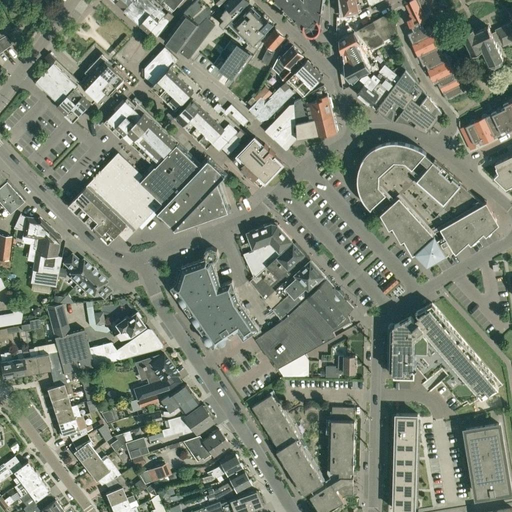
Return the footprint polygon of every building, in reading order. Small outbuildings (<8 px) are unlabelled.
[(117,0),(116,1),(124,8),(149,31),(152,27),(156,31),(157,29),(160,32),(171,19),(165,14),(171,7),(165,1),(162,4),(158,0),(117,0)] [(222,2),(224,0),(195,0),(184,12),(184,13),(164,39),(168,42),(188,57),(215,23),(210,19),(211,18),(209,16),(222,2)] [(174,10),(182,0),(165,0),(165,1),(171,7),(174,10)] [(224,26),(228,22),(231,19),(249,0),(227,0),(225,3),(228,6),(223,11),(226,14),(220,21),(224,26)] [(323,10),(324,8),(324,0),(276,0),(295,19),(296,19),(303,26),(304,26),(305,26),(305,27),(305,28),(306,28),(306,29),(307,30),(308,31),(309,32),(311,32),(312,33),(314,33),(316,32),(317,32),(318,31),(319,30),(320,29),(321,27),(321,26),(321,24),(321,23),(321,22),(321,21),(320,20),(321,20),(322,20),(323,10)] [(339,0),(341,14),(353,12),(361,9),(370,4),(379,0),(339,0)] [(409,0),(410,2),(406,5),(412,19),(408,21),(410,25),(414,32),(411,34),(424,61),(427,60),(447,100),(464,91),(444,51),(442,52),(429,26),(424,28),(418,18),(432,11),(431,8),(443,2),(442,0),(409,0)] [(223,11),(218,6),(212,13),(220,21),(226,14),(223,11)] [(231,19),(228,22),(249,42),(251,41),(254,43),(252,45),(257,49),(269,34),(268,33),(268,34),(266,32),(273,24),(264,14),(262,16),(252,6),(235,23),(231,19)] [(357,30),(372,46),(394,34),(397,23),(387,13),(357,30)] [(473,55),(483,50),(489,63),(496,66),(502,63),(504,58),(496,41),(498,40),(500,44),(502,43),(503,45),(511,41),(511,21),(496,30),(498,34),(493,36),(488,26),(475,32),(473,28),(462,33),(473,55)] [(275,50),(274,49),(285,36),(276,28),(264,40),(270,45),(262,61),(269,64),(275,50)] [(354,31),(339,39),(342,52),(342,51),(344,62),(345,72),(350,81),(351,80),(353,82),(360,75),(371,69),(372,71),(374,69),(371,64),(360,42),(354,31)] [(212,62),(231,37),(225,33),(222,37),(220,35),(217,39),(210,33),(206,39),(208,41),(199,53),(212,62)] [(7,34),(0,38),(0,52),(12,44),(6,36),(7,35),(7,34)] [(235,80),(254,54),(238,42),(236,44),(233,49),(224,61),(220,66),(219,68),(235,80)] [(303,64),(299,59),(303,55),(293,45),(282,56),(279,54),(272,67),(285,80),(294,72),(303,64)] [(423,129),(428,131),(442,111),(417,82),(418,81),(401,45),(396,48),(403,63),(393,70),(398,74),(400,75),(395,83),(377,108),(395,121),(400,114),(417,125),(415,127),(418,128),(422,131),(423,129)] [(218,103),(214,107),(198,92),(202,88),(199,84),(175,62),(179,59),(165,46),(156,55),(158,57),(148,67),(148,73),(156,81),(152,85),(176,108),(179,111),(175,115),(207,146),(212,140),(220,148),(224,143),(230,149),(242,136),(242,137),(247,133),(242,129),(238,133),(236,131),(240,126),(232,118),(231,119),(227,115),(232,109),(234,111),(232,113),(244,125),(249,120),(232,103),(226,109),(225,110),(218,103)] [(55,60),(36,79),(60,102),(59,103),(57,105),(73,120),(75,118),(84,109),(96,97),(101,102),(125,77),(101,54),(85,71),(88,74),(81,81),(72,73),(70,75),(55,60)] [(261,95),(249,108),(259,118),(265,112),(267,114),(273,108),(275,110),(282,103),(281,102),(293,90),(289,86),(291,84),(295,87),(303,95),(324,74),(317,68),(308,59),(303,64),(294,72),(273,93),(266,100),(261,95)] [(372,104),(372,103),(377,108),(395,83),(400,75),(398,74),(393,70),(384,63),(383,65),(381,68),(377,73),(374,71),(371,75),(368,72),(362,74),(353,84),(359,89),(357,91),(372,104)] [(254,92),(252,95),(253,96),(256,99),(257,100),(261,95),(266,100),(273,93),(265,85),(258,92),(257,94),(254,92)] [(324,85),(311,92),(295,101),(295,104),(296,119),(298,137),(337,131),(328,94),(324,85)] [(248,101),(251,104),(253,102),(256,99),(253,96),(249,99),(248,101)] [(148,159),(152,155),(161,146),(159,144),(166,136),(163,133),(165,131),(145,111),(142,114),(127,99),(125,100),(123,98),(114,108),(116,110),(105,122),(121,137),(123,135),(141,152),(140,153),(145,158),(146,157),(148,159)] [(511,99),(505,103),(506,106),(460,127),(471,149),(477,147),(475,143),(511,125),(511,99)] [(296,119),(295,104),(290,106),(270,127),(272,129),(269,133),(286,149),(297,137),(296,119)] [(172,137),(165,131),(163,133),(166,136),(159,144),(161,146),(152,155),(154,156),(159,161),(177,142),(172,137)] [(237,155),(233,159),(240,166),(254,179),(261,185),(283,162),(276,155),(275,156),(274,155),(276,153),(265,142),(263,145),(261,143),(262,142),(255,136),(237,155)] [(370,149),(369,150),(367,152),(366,154),(364,157),(363,158),(362,160),(361,163),(361,164),(360,167),(359,168),(359,169),(359,172),(358,175),(358,176),(358,178),(358,181),(359,187),(361,192),(363,196),(366,201),(369,204),(371,206),(373,204),(379,214),(381,213),(385,221),(387,219),(393,225),(397,232),(398,231),(405,238),(409,245),(410,244),(428,263),(449,251),(450,252),(454,249),(462,244),(463,245),(469,240),(477,235),(478,237),(484,231),(492,227),(493,228),(500,222),(487,200),(483,203),(461,183),(462,182),(435,157),(433,159),(425,152),(426,151),(422,148),(418,146),(414,145),(411,143),(409,143),(405,142),(400,141),(398,141),(394,140),(390,141),(384,142),(382,143),(379,144),(376,146),(373,147),(372,148),(370,149)] [(222,171),(223,170),(218,167),(208,158),(200,167),(193,160),(194,159),(177,142),(159,161),(143,177),(118,153),(69,204),(108,242),(118,232),(126,240),(139,225),(142,228),(145,225),(142,223),(156,208),(175,226),(175,229),(228,210),(219,184),(220,183),(218,181),(224,174),(222,171)] [(498,171),(494,175),(506,187),(511,184),(511,158),(510,159),(508,156),(496,162),(497,166),(496,166),(498,171)] [(4,218),(9,214),(8,213),(23,198),(6,179),(0,184),(0,216),(2,218),(4,217),(4,218)] [(56,286),(58,274),(61,256),(56,255),(60,234),(56,231),(40,215),(39,216),(39,219),(27,217),(20,213),(13,227),(23,229),(22,236),(35,238),(34,244),(33,249),(37,250),(35,261),(31,282),(32,282),(42,284),(50,285),(53,286),(56,286)] [(249,251),(244,253),(255,277),(269,263),(282,252),(280,250),(293,239),(279,224),(272,223),(247,231),(255,250),(250,252),(249,251)] [(0,234),(0,258),(8,260),(11,236),(0,234)] [(269,263),(255,277),(250,281),(265,300),(309,258),(305,253),(294,241),(270,264),(269,263)] [(177,283),(171,287),(198,326),(199,326),(205,334),(204,335),(210,344),(211,343),(213,347),(219,343),(219,344),(228,337),(233,333),(238,330),(244,339),(260,328),(239,298),(232,279),(221,283),(213,262),(217,260),(220,255),(218,249),(212,246),(206,249),(204,254),(205,257),(182,266),(181,270),(177,283)] [(76,283),(92,266),(83,257),(80,260),(72,252),(63,262),(71,270),(69,272),(72,275),(70,277),(76,283)] [(318,267),(309,258),(265,300),(273,309),(277,306),(318,267)] [(92,266),(76,283),(85,291),(86,289),(93,295),(97,292),(104,299),(112,289),(105,283),(108,280),(92,266)] [(277,306),(273,309),(282,320),(282,321),(284,320),(286,319),(307,298),(327,279),(324,275),(325,275),(318,267),(277,306)] [(381,287),(385,293),(400,282),(396,277),(381,287)] [(347,313),(353,307),(327,279),(307,298),(286,319),(284,320),(282,321),(282,320),(256,338),(270,359),(272,357),(279,367),(298,356),(306,352),(336,335),(333,330),(351,320),(347,313)] [(399,283),(388,293),(394,300),(405,290),(399,283)] [(93,312),(92,301),(86,301),(88,324),(104,323),(103,311),(93,312)] [(69,332),(61,303),(46,304),(56,342),(58,351),(64,374),(65,373),(64,373),(160,347),(161,345),(156,339),(154,338),(155,337),(150,330),(148,330),(142,334),(142,336),(140,336),(128,344),(127,342),(116,349),(111,341),(89,347),(84,328),(69,332)] [(417,368),(427,379),(442,367),(449,374),(442,380),(461,403),(467,400),(470,404),(503,385),(432,303),(417,311),(419,314),(415,318),(411,314),(395,323),(395,325),(391,328),(390,369),(394,369),(394,375),(414,376),(415,368),(417,368)] [(13,313),(15,324),(21,322),(24,306),(12,307),(13,313)] [(130,335),(144,325),(135,312),(128,317),(127,315),(120,320),(119,318),(114,321),(120,330),(117,332),(120,337),(130,335)] [(36,354),(39,371),(51,369),(48,352),(58,351),(56,342),(35,346),(36,354)] [(0,360),(0,359),(0,360),(3,378),(15,376),(12,358),(11,354),(11,350),(4,351),(6,359),(0,360)] [(36,354),(30,355),(29,351),(27,350),(23,351),(24,356),(28,374),(39,371),(36,354)] [(309,357),(306,352),(298,356),(279,367),(284,375),(309,375),(309,357)] [(15,376),(28,374),(24,356),(17,357),(16,353),(11,354),(12,358),(15,376)] [(177,375),(179,374),(164,353),(161,355),(160,353),(135,362),(141,379),(147,377),(149,383),(133,388),(137,399),(169,389),(180,380),(177,375)] [(355,373),(356,356),(339,356),(338,368),(336,368),(336,365),(326,365),(326,370),(326,376),(339,377),(339,374),(345,374),(345,373),(355,373)] [(53,381),(54,386),(47,388),(50,400),(56,398),(68,394),(73,392),(69,381),(66,382),(65,373),(64,374),(53,381)] [(434,373),(422,383),(428,390),(440,381),(434,373)] [(84,389),(89,387),(86,376),(81,378),(84,389)] [(169,411),(194,394),(186,383),(169,396),(168,394),(160,399),(169,411)] [(89,387),(84,389),(88,401),(93,399),(89,387)] [(304,438),(275,391),(252,405),(279,448),(277,450),(304,493),(311,489),(324,481),(327,479),(326,478),(301,439),(304,438)] [(138,399),(140,407),(158,400),(156,393),(138,399)] [(56,398),(50,400),(54,411),(56,410),(71,405),(68,394),(56,398)] [(199,401),(194,394),(169,411),(163,411),(162,416),(168,416),(173,415),(181,409),(183,412),(199,401)] [(76,404),(71,405),(56,410),(54,411),(58,423),(80,416),(76,404)] [(213,420),(207,413),(202,405),(186,416),(184,414),(167,419),(169,427),(162,429),(163,436),(181,431),(183,433),(195,430),(196,432),(213,420)] [(347,494),(353,494),(355,406),(332,406),(332,418),(328,418),(327,471),(330,475),(326,478),(327,479),(324,481),(311,489),(313,493),(310,494),(321,511),(325,511),(344,500),(343,497),(347,494)] [(101,412),(106,422),(114,419),(111,409),(101,412)] [(150,414),(152,422),(162,419),(160,411),(150,414)] [(394,501),(393,509),(415,510),(415,505),(418,505),(420,419),(418,419),(418,414),(396,413),(396,422),(396,428),(395,435),(395,442),(395,451),(395,457),(395,465),(394,471),(394,481),(394,487),(394,494),(394,501)] [(80,416),(58,423),(62,437),(69,435),(71,439),(86,432),(92,428),(91,425),(86,426),(82,415),(80,416)] [(498,441),(502,440),(499,423),(466,429),(467,436),(471,436),(472,441),(468,441),(471,458),(475,457),(476,463),(472,463),(474,480),(477,480),(480,495),(506,491),(505,484),(509,484),(506,467),(502,468),(501,462),(505,462),(503,445),(499,446),(498,441)] [(105,440),(111,437),(104,424),(98,427),(105,440)] [(219,429),(203,440),(208,448),(224,436),(219,429)] [(129,430),(123,432),(115,435),(117,438),(121,445),(124,450),(127,449),(130,458),(148,452),(143,436),(132,440),(129,430)] [(73,450),(81,460),(94,449),(91,445),(93,444),(93,442),(89,438),(87,434),(73,442),(69,444),(73,450)] [(213,456),(230,444),(224,436),(208,448),(203,440),(200,435),(185,440),(194,452),(197,450),(203,459),(212,453),(213,456)] [(121,445),(117,438),(109,444),(114,450),(121,445)] [(94,449),(81,460),(88,470),(107,456),(105,454),(101,458),(94,449)] [(212,474),(239,460),(234,452),(220,460),(222,464),(212,469),(213,471),(211,473),(212,474)] [(95,480),(97,479),(101,484),(105,482),(118,474),(112,467),(114,465),(107,456),(88,470),(95,479),(95,480)] [(17,476),(13,479),(17,484),(21,481),(35,471),(27,460),(13,471),(17,476)] [(239,460),(212,474),(213,476),(215,475),(216,477),(226,472),(228,475),(243,467),(239,460)] [(163,464),(147,469),(151,481),(155,479),(167,475),(163,464)] [(11,473),(7,468),(0,473),(0,481),(0,482),(11,473)] [(231,481),(213,490),(214,492),(214,493),(221,491),(248,476),(243,469),(229,477),(231,481)] [(15,491),(19,497),(21,495),(42,480),(35,471),(21,481),(24,485),(15,491)] [(167,475),(169,481),(176,478),(174,473),(171,474),(167,475)] [(110,504),(127,497),(122,485),(125,484),(119,476),(106,483),(111,490),(105,492),(110,503),(110,504)] [(214,493),(216,499),(235,488),(237,492),(252,484),(248,476),(221,491),(214,493)] [(137,487),(136,488),(139,492),(145,487),(146,486),(144,482),(143,483),(140,479),(134,483),(137,487)] [(42,480),(21,495),(19,497),(23,502),(31,495),(35,500),(24,508),(26,511),(27,511),(36,506),(42,501),(39,497),(49,490),(42,480)] [(4,498),(16,490),(14,486),(2,494),(4,498)] [(162,498),(170,495),(168,487),(159,490),(162,498)] [(243,511),(263,505),(264,503),(262,497),(258,495),(256,490),(220,503),(219,501),(188,511),(243,511)] [(163,511),(165,511),(157,493),(148,500),(153,509),(150,510),(150,511),(163,511)] [(121,511),(131,508),(129,503),(136,500),(133,494),(127,497),(110,504),(110,503),(108,504),(108,506),(109,509),(111,510),(112,509),(112,511),(121,511)] [(0,496),(0,503),(4,509),(8,505),(13,501),(9,495),(4,499),(1,496),(0,496)] [(57,511),(63,508),(55,498),(56,498),(55,498),(45,505),(42,501),(36,506),(27,511),(57,511)]
